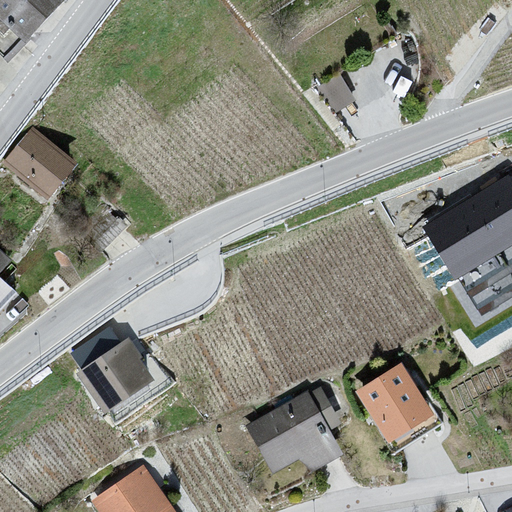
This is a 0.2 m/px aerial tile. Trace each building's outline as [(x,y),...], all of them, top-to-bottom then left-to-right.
[(0,0),(0,23),(31,54),(73,4),(68,0),(0,0)] [(374,0),(323,0),(274,27),(335,115),(357,102),(342,77),(402,47),(374,0)] [(34,128),(4,166),(50,208),(82,171),(34,128)] [(511,181),(508,174),(422,226),(453,280),(459,277),(481,314),(511,295),(511,181)] [(103,256),(130,229),(118,217),(116,219),(110,212),(85,236),(103,256)] [(0,250),(0,282),(14,264),(0,250)] [(128,334),(75,371),(103,411),(152,375),(128,334)] [(400,358),(353,388),(386,440),(432,410),(400,358)] [(307,387),(245,424),(271,472),(299,459),(310,470),(342,450),(329,428),(340,421),(320,384),(308,390),(307,387)] [(143,462),(90,499),(98,511),(174,511),(176,511),(143,462)]
